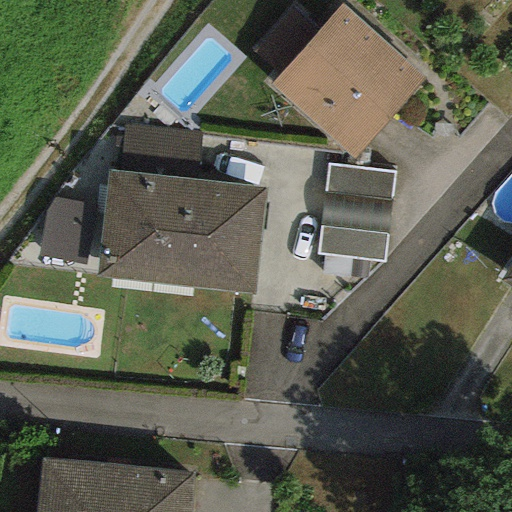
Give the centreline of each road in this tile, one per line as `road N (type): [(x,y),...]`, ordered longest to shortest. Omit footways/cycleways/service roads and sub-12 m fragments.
road 1 (unclassified): [(0,390),(511,444)]
road 2 (track): [(163,0),(117,78),(43,162),(0,238)]
